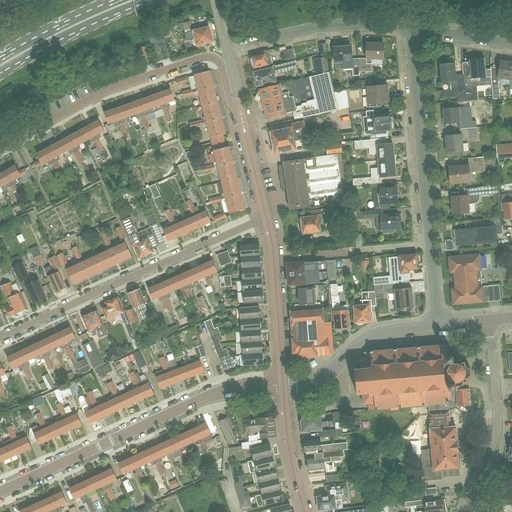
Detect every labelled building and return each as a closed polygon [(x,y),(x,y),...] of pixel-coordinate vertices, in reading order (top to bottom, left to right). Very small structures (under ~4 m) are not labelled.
[(195,38),(197,46),(213,42),(209,27),(185,33),(187,40),(195,38)] [(151,44),(163,40),(163,38),(169,35),(171,33),(169,28),(168,29),(148,35),(151,44)] [(169,58),(163,40),(151,44),(157,62),(169,58)] [(384,43),(366,43),(366,60),(359,60),(358,57),(357,58),(359,71),(372,71),(372,58),(383,58),(384,43)] [(350,45),(333,47),(335,69),(352,67),(353,75),(359,75),(359,71),(357,58),(352,58),(350,45)] [(148,54),(145,46),(139,48),(142,56),(148,54)] [(295,59),(292,48),(283,50),(286,61),(295,59)] [(272,64),(271,56),(269,50),(269,49),(261,51),(261,52),(261,53),(250,56),(253,68),(272,64)] [(321,58),(313,60),(315,75),(323,73),(329,72),(327,53),(321,54),(321,58)] [(485,69),(484,58),(469,59),(471,78),(464,78),(466,101),(476,100),(475,86),(478,86),(478,78),(491,77),(490,69),(485,69)] [(275,81),(274,74),(297,69),(297,65),(295,60),(264,68),(265,70),(254,72),(256,77),(254,79),(255,83),(257,84),(258,85),(275,81)] [(510,81),(511,70),(511,62),(501,61),(498,79),(491,78),(493,99),(500,99),(498,79),(510,81)] [(456,79),(455,62),(440,64),(441,83),(450,82),(450,90),(442,91),(442,98),(457,96),(458,102),(466,101),(464,78),(456,79)] [(214,87),(210,71),(203,72),(194,75),(198,91),(214,87)] [(334,92),(329,72),(323,73),(315,75),(309,77),(280,85),(279,84),(260,89),(260,90),(258,95),(262,97),(264,103),(261,108),(264,110),(266,111),(267,117),(267,118),(287,113),(294,111),(297,119),(319,114),(319,113),(338,109),(334,92)] [(367,87),(369,106),(377,106),(376,103),(389,102),(388,85),(367,87)] [(218,102),(214,87),(198,91),(202,106),(218,102)] [(174,100),(170,89),(159,93),(164,108),(162,109),(164,115),(169,114),(167,108),(170,106),(169,102),(174,100)] [(164,108),(159,93),(148,97),(153,112),(162,109),(164,108)] [(153,112),(148,97),(137,101),(142,116),(140,117),(142,123),(147,121),(147,123),(156,120),(153,112)] [(142,116),(137,101),(126,105),(130,116),(136,114),(137,118),(140,117),(142,116)] [(221,117),(218,102),(202,106),(206,121),(221,117)] [(130,116),(126,105),(115,109),(121,124),(119,125),(121,131),(125,129),(123,123),(126,122),(125,118),(130,116)] [(444,109),(445,124),(459,122),(458,114),(465,114),(464,107),(458,108),(458,107),(444,109)] [(121,124),(115,109),(104,113),(108,124),(114,122),(115,126),(119,125),(121,124)] [(391,130),(390,114),(374,116),(373,110),(366,111),(367,116),(363,116),(365,134),(376,133),(375,131),(391,130)] [(226,133),(221,117),(206,121),(210,137),(217,136),(223,134),(226,133)] [(104,131),(98,120),(88,126),(96,140),(94,141),(97,147),(101,145),(98,139),(101,137),(99,134),(104,131)] [(275,152),(277,154),(287,152),(287,153),(309,149),(303,121),(286,125),(286,129),(273,132),(271,135),(275,152)] [(112,141),(116,140),(109,124),(105,126),(112,141)] [(96,140),(88,126),(78,132),(84,142),(89,139),(91,143),(94,141),(96,140)] [(446,136),(448,153),(463,152),(462,139),(477,138),(477,128),(460,129),(461,135),(446,136)] [(84,142),(78,132),(67,137),(75,151),(73,153),(76,158),(80,156),(77,150),(80,149),(79,145),(84,142)] [(75,151),(67,137),(57,143),(63,153),(68,150),(70,154),(73,153),(75,151)] [(374,139),(357,140),(354,141),(355,146),(358,146),(358,147),(369,146),(370,154),(378,153),(379,161),(394,159),(393,143),(377,145),(377,146),(375,146),(374,139)] [(63,153),(57,143),(47,149),(55,163),(53,164),(56,169),(60,167),(57,162),(60,160),(58,156),(63,153)] [(342,153),(341,143),(326,145),(327,155),(342,153)] [(507,154),(507,144),(496,145),(497,155),(507,154)] [(233,162),(229,147),(226,147),(220,149),(214,150),(218,166),(233,162)] [(55,163),(47,149),(37,154),(40,160),(34,164),(37,168),(48,162),(50,165),(53,164),(55,163)] [(284,161),(291,210),(344,203),(342,194),(337,154),(284,161)] [(449,167),(451,184),(470,182),(470,173),(485,171),(484,156),(471,158),(472,166),(469,166),(469,165),(449,167)] [(396,175),(394,159),(379,161),(379,167),(371,168),(372,177),(353,179),(353,185),(379,183),(378,175),(380,175),(380,177),(396,175)] [(159,170),(156,162),(150,165),(153,172),(159,170)] [(237,178),(233,162),(218,166),(221,182),(237,178)] [(19,172),(16,165),(5,171),(13,185),(15,184),(18,183),(16,179),(27,173),(24,169),(19,172)] [(13,185),(5,171),(0,173),(0,186),(0,187),(6,185),(8,188),(11,187),(14,192),(18,190),(15,184),(13,185)] [(161,196),(152,175),(143,179),(147,188),(149,187),(155,199),(161,196)] [(85,178),(80,181),(84,191),(90,188),(85,178)] [(225,197),(241,193),(237,178),(221,182),(225,197)] [(479,199),(478,195),(494,194),(494,197),(499,197),(498,186),(464,189),(465,196),(452,197),(453,214),(469,213),(468,203),(476,202),(479,199)] [(374,189),(374,196),(375,209),(390,207),(389,203),(398,202),(397,187),(374,189)] [(245,209),(241,193),(225,197),(229,213),(245,209)] [(511,219),(511,194),(510,195),(510,199),(508,199),(508,194),(501,195),(503,210),(505,210),(505,220),(511,219)] [(200,227),(193,212),(195,211),(194,207),(193,205),(189,207),(191,213),(183,217),(184,220),(189,231),(200,227)] [(211,222),(206,211),(200,213),(197,206),(194,207),(195,211),(193,212),(200,227),(211,222)] [(313,232),(313,234),(320,233),(319,224),(323,223),(322,218),(328,217),(327,209),(310,211),(311,215),(306,215),(306,218),(301,218),(303,226),(301,226),(302,232),(303,231),(304,233),(313,232)] [(376,218),(377,230),(383,229),(383,230),(384,229),(384,232),(392,232),(392,229),(401,228),(399,214),(382,216),(381,210),(364,211),(365,219),(376,218)] [(15,211),(7,214),(10,220),(17,217),(15,211)] [(56,211),(40,218),(43,224),(59,218),(56,211)] [(138,237),(130,218),(129,219),(126,212),(118,215),(128,238),(130,237),(139,258),(154,252),(152,248),(165,243),(157,223),(149,227),(153,235),(140,240),(139,236),(138,237)] [(174,220),(172,215),(167,216),(170,222),(167,224),(168,227),(163,230),(168,241),(179,236),(172,221),(174,220)] [(32,222),(29,216),(23,219),(26,225),(32,222)] [(189,231),(184,220),(179,223),(178,219),(174,220),(172,221),(179,236),(189,231)] [(502,225),(496,226),(454,230),(455,246),(491,242),(491,247),(498,246),(497,234),(502,233),(502,226),(502,225)] [(132,257),(124,239),(124,238),(121,240),(117,242),(118,245),(111,249),(118,263),(132,257)] [(260,248),(260,244),(259,244),(244,245),(240,245),(241,257),(260,256),(260,248)] [(118,263),(111,249),(96,256),(103,270),(118,263)] [(228,251),(222,253),(226,264),(232,262),(228,251)] [(226,264),(222,253),(216,255),(221,267),(226,264)] [(383,263),(384,274),(394,273),(393,270),(402,270),(402,272),(409,272),(409,269),(418,268),(418,262),(419,261),(419,256),(417,256),(417,254),(408,255),(406,254),(402,254),(401,256),(400,256),(400,261),(383,263)] [(45,265),(41,255),(35,258),(39,267),(45,265)] [(480,255),(479,255),(449,257),(451,272),(455,272),(455,276),(454,276),(455,284),(456,284),(456,289),(452,289),(453,304),(488,301),(487,287),(482,287),(480,255)] [(61,267),(55,256),(49,259),(54,270),(61,267)] [(103,270),(96,256),(82,262),(88,277),(103,270)] [(261,267),(260,256),(241,257),(241,264),(237,264),(237,269),(242,269),(261,267)] [(213,260),(202,265),(206,276),(208,280),(206,281),(209,287),(213,285),(210,279),(213,278),(212,274),(217,272),(213,260)] [(327,260),(287,263),(289,285),(323,282),(324,284),(329,284),(327,260)] [(336,278),(335,260),(327,261),(328,279),(336,278)] [(23,262),(13,267),(20,282),(24,281),(34,302),(46,297),(38,281),(33,283),(23,262)] [(88,277),(82,262),(67,269),(74,284),(88,277)] [(206,276),(202,265),(191,270),(196,281),(206,276)] [(58,272),(53,274),(50,266),(45,269),(55,292),(65,287),(58,272)] [(262,279),(261,267),(242,269),(243,280),(262,279)] [(196,281),(191,270),(180,275),(187,290),(185,291),(187,296),(192,294),(189,288),(192,287),(191,283),(196,281)] [(187,290),(180,275),(170,279),(175,290),(180,288),(182,292),(185,291),(187,290)] [(175,290),(170,279),(159,284),(166,299),(164,300),(166,306),(171,304),(168,298),(171,297),(169,293),(175,290)] [(263,290),(262,279),(243,280),(243,292),(263,290)] [(28,309),(21,293),(16,295),(10,282),(2,286),(11,306),(4,309),(8,318),(28,309)] [(407,308),(407,310),(411,310),(411,308),(414,307),(412,288),(395,289),(395,283),(382,285),(383,293),(395,292),(397,309),(407,308)] [(166,299),(159,284),(149,289),(154,300),(159,298),(160,301),(164,300),(166,299)] [(382,285),(375,285),(375,291),(375,298),(383,297),(383,293),(382,285)] [(316,288),(313,288),(299,289),(300,304),(307,304),(307,310),(321,309),(320,303),(315,303),(314,295),(316,295),(316,288)] [(138,306),(143,319),(150,317),(145,303),(148,302),(145,296),(144,297),(141,289),(129,293),(134,308),(138,306)] [(264,302),(263,290),(243,292),(244,303),(264,302)] [(370,310),(372,310),(372,307),(376,307),(375,298),(375,291),(367,292),(368,300),(363,300),(363,306),(354,306),(356,323),(358,322),(358,325),(363,324),(362,322),(370,321),(370,310)] [(349,327),(347,310),(347,306),(340,306),(339,296),(331,296),(332,307),(333,319),(335,319),(336,328),(342,328),(343,329),(347,329),(347,327),(349,327)] [(106,302),(108,306),(103,308),(107,318),(120,313),(131,340),(137,338),(126,311),(124,311),(118,298),(106,302)] [(260,318),(259,306),(240,308),(240,320),(260,318)] [(139,323),(133,308),(127,310),(133,325),(139,323)] [(298,358),(317,356),(316,337),(316,329),(315,324),(315,323),(328,322),(326,308),(321,309),(307,310),(291,311),(291,322),(292,331),(294,354),(298,358)] [(83,317),(89,332),(95,329),(100,340),(109,336),(98,311),(83,317)] [(261,330),(260,318),(240,320),(241,331),(261,330)] [(316,337),(317,356),(330,355),(329,352),(334,352),(334,350),(332,328),(331,322),(328,322),(315,323),(315,324),(316,329),(316,337)] [(211,338),(221,334),(218,327),(215,329),(213,324),(207,327),(211,338)] [(71,340),(76,338),(71,327),(60,332),(67,347),(65,348),(68,354),(72,352),(70,346),(73,345),(71,340)] [(174,332),(171,327),(164,331),(166,335),(174,332)] [(262,341),(261,330),(241,331),(242,343),(262,341)] [(67,347),(60,332),(50,337),(55,348),(60,346),(62,349),(65,348),(67,347)] [(215,348),(222,346),(220,342),(223,340),(221,334),(211,338),(215,348)] [(55,348),(50,337),(39,342),(46,357),(43,358),(46,364),(51,361),(48,356),(52,354),(50,351),(55,348)] [(135,350),(141,349),(138,339),(132,341),(135,350)] [(94,369),(105,364),(94,340),(83,345),(94,369)] [(263,353),(262,341),(242,343),(243,354),(263,353)] [(46,357),(39,342),(29,347),(34,358),(39,356),(41,360),(43,358),(46,357)] [(356,372),(354,372),(356,391),(358,391),(358,395),(363,394),(364,404),(369,403),(369,409),(391,407),(391,409),(398,409),(398,406),(426,404),(426,406),(429,406),(429,408),(449,407),(471,405),(470,388),(468,388),(467,382),(471,376),(470,368),(465,362),(459,359),(454,360),(454,356),(449,356),(448,344),(428,346),(428,344),(421,345),(421,347),(393,350),(393,347),(386,348),(386,350),(364,352),(364,357),(360,358),(361,368),(356,368),(356,372)] [(205,356),(201,345),(195,348),(199,359),(205,356)] [(222,346),(215,348),(219,359),(229,355),(227,349),(223,350),(222,346)] [(34,358),(29,347),(18,352),(25,367),(22,368),(25,374),(30,372),(27,366),(30,365),(28,361),(34,358)] [(123,356),(127,350),(122,347),(118,353),(123,356)] [(25,367),(18,352),(7,357),(12,368),(18,366),(20,370),(22,368),(25,367)] [(146,365),(140,352),(134,355),(140,368),(146,365)] [(264,365),(263,353),(243,354),(244,366),(264,365)] [(135,360),(133,354),(125,358),(127,363),(135,360)] [(194,376),(188,361),(190,360),(188,354),(183,356),(186,362),(183,363),(184,367),(179,369),(183,380),(194,376)] [(229,355),(219,359),(224,369),(230,367),(228,362),(232,361),(229,355)] [(91,370),(85,359),(74,364),(80,375),(91,370)] [(205,372),(201,360),(196,362),(194,359),(190,360),(188,361),(194,376),(205,372)] [(115,363),(120,371),(127,368),(122,360),(115,363)] [(172,384),(166,369),(169,369),(166,363),(162,364),(164,370),(155,373),(161,389),(172,384)] [(112,371),(109,364),(104,366),(107,373),(112,371)] [(183,380),(179,369),(173,371),(172,367),(169,369),(166,369),(172,384),(183,380)] [(138,388),(143,399),(154,394),(149,383),(144,386),(138,373),(135,374),(136,377),(139,383),(136,384),(138,388)] [(50,377),(44,380),(45,382),(48,387),(49,389),(55,387),(50,377)] [(78,390),(75,382),(68,385),(72,393),(78,390)] [(72,394),(68,385),(54,391),(58,400),(72,394)] [(122,409),(115,394),(118,393),(115,387),(111,389),(113,395),(110,396),(112,400),(107,403),(111,413),(122,409)] [(128,393),(133,404),(143,399),(138,388),(128,393)] [(133,404),(128,393),(123,395),(121,391),(118,393),(115,394),(122,409),(133,404)] [(97,403),(94,397),(89,399),(92,405),(89,406),(91,410),(85,412),(90,423),(101,418),(94,404),(97,403)] [(111,413),(107,403),(101,405),(100,401),(97,403),(94,404),(101,418),(111,413)] [(432,449),(421,450),(424,480),(441,479),(441,469),(460,468),(456,427),(451,427),(449,407),(429,408),(431,428),(430,428),(432,449)] [(71,430),(64,415),(66,414),(64,409),(59,411),(62,417),(59,418),(61,421),(55,424),(60,435),(71,430)] [(334,424),(333,423),(341,422),(340,412),(334,413),(334,418),(333,418),(321,419),(320,414),(311,415),(305,416),(301,420),(302,432),(318,430),(319,438),(342,435),(342,429),(322,431),(322,430),(321,426),(334,424)] [(82,425),(77,414),(71,417),(69,413),(66,414),(64,415),(71,430),(82,425)] [(274,416),(259,418),(244,419),(245,433),(260,432),(261,438),(276,436),(274,416)] [(50,440),(43,425),(46,424),(43,418),(38,421),(41,426),(39,427),(38,425),(32,428),(39,445),(50,440)] [(230,445),(239,443),(228,418),(220,422),(230,445)] [(60,435),(55,424),(50,426),(48,423),(46,424),(43,425),(50,440),(60,435)] [(213,439),(210,434),(211,433),(207,423),(196,428),(202,442),(205,441),(205,443),(213,439)] [(207,447),(205,443),(205,441),(202,442),(196,428),(185,433),(190,443),(195,441),(197,445),(200,443),(203,449),(207,447)] [(21,453),(14,438),(16,437),(14,431),(9,434),(12,439),(3,443),(5,447),(6,446),(11,458),(21,453)] [(184,446),(190,443),(185,433),(175,438),(179,448),(181,452),(179,453),(180,455),(182,459),(186,457),(183,451),(186,450),(184,446)] [(32,448),(27,437),(21,439),(19,436),(16,437),(14,438),(21,453),(32,448)] [(179,448),(175,438),(164,443),(171,459),(180,455),(179,453),(181,452),(179,448)] [(346,442),(334,444),(320,445),(320,439),(304,441),(304,442),(303,442),(303,446),(304,446),(305,452),(312,451),(312,454),(314,454),(343,450),(347,449),(346,442)] [(168,454),(163,443),(151,449),(158,463),(155,465),(157,470),(162,468),(160,462),(162,461),(161,457),(168,454)] [(239,443),(230,445),(231,451),(243,449),(242,443),(239,443)] [(273,455),(270,444),(263,446),(251,449),(254,460),(273,455)] [(11,458),(6,446),(5,447),(0,449),(0,461),(0,462),(11,458)] [(158,463),(151,449),(140,454),(145,464),(150,462),(152,466),(155,465),(158,463)] [(325,469),(324,462),(340,460),(340,457),(344,457),(343,450),(314,454),(315,457),(307,458),(308,464),(306,465),(307,468),(308,470),(308,471),(325,469)] [(143,475),(140,467),(145,464),(140,454),(130,459),(135,469),(134,469),(136,473),(134,474),(137,480),(141,478),(140,477),(143,475)] [(276,467),(273,455),(254,460),(257,471),(276,467)] [(135,469),(130,459),(119,464),(124,474),(134,469),(135,469)] [(234,477),(240,475),(238,464),(231,466),(234,477)] [(213,472),(210,465),(202,468),(205,475),(213,472)] [(279,478),(276,467),(257,471),(260,483),(279,478)] [(117,480),(112,469),(101,474),(108,488),(106,489),(109,495),(113,493),(111,487),(114,486),(112,482),(117,480)] [(108,488),(101,474),(91,479),(96,490),(101,487),(103,491),(106,489),(108,488)] [(243,486),(240,475),(234,477),(236,483),(237,488),(243,486)] [(281,489),(279,478),(260,483),(262,494),(281,489)] [(96,490),(91,479),(80,484),(85,494),(96,490)] [(134,490),(129,480),(123,483),(130,497),(135,494),(133,490),(134,490)] [(85,494),(80,484),(69,489),(74,500),(80,497),(84,505),(87,503),(85,499),(87,498),(85,495),(85,494)] [(327,496),(317,497),(319,510),(335,508),(336,508),(334,499),(334,497),(348,496),(346,484),(325,486),(327,496)] [(240,499),(246,498),(243,486),(237,488),(240,499)] [(157,502),(150,487),(144,489),(151,504),(157,502)] [(444,509),(446,509),(444,499),(435,500),(434,493),(437,493),(436,488),(425,489),(427,498),(424,498),(425,499),(405,502),(406,507),(425,504),(426,511),(442,509),(442,510),(444,509)] [(284,501),(281,489),(262,494),(265,505),(284,501)] [(63,509),(62,506),(67,503),(62,492),(51,497),(58,511),(60,511),(63,509)] [(58,511),(51,497),(41,502),(45,511),(58,511)] [(95,511),(89,497),(87,498),(85,499),(87,503),(90,511),(95,511)] [(249,509),(246,498),(240,499),(242,511),(249,509)] [(45,511),(41,502),(30,507),(32,511),(45,511)]
